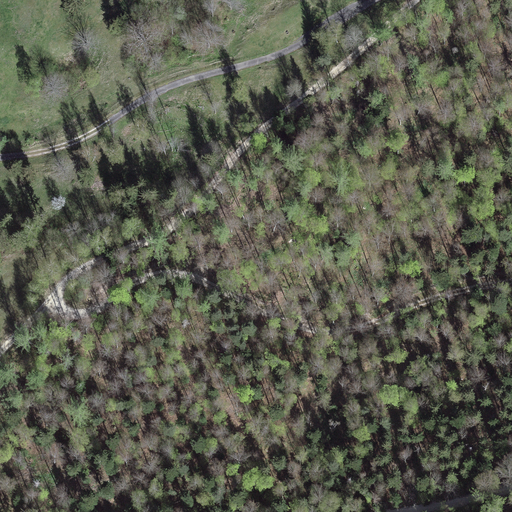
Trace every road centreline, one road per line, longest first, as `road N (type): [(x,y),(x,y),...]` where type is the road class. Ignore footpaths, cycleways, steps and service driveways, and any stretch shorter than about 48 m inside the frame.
road 1 (track): [(0,352),(70,277),(176,221),(249,139),(415,0)]
road 2 (track): [(41,308),(86,311),(135,277),(170,269),(322,330),(440,292),(511,279)]
road 3 (unclassified): [(0,157),(64,144),(166,87),(293,47),(368,0)]
